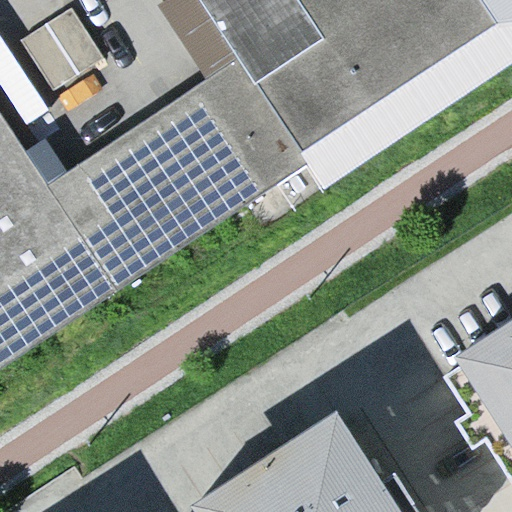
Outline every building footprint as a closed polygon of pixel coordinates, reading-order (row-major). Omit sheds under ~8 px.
[(448,0),(184,0),(277,152),(470,35),(448,0)] [(102,292),(288,174),(221,69),(35,187),(102,292)] [(0,138),(0,361),(102,294),(0,138)] [(511,329),(462,363),(511,438),(511,329)] [(397,511),(344,421),(191,511),(192,511),(397,511)]
